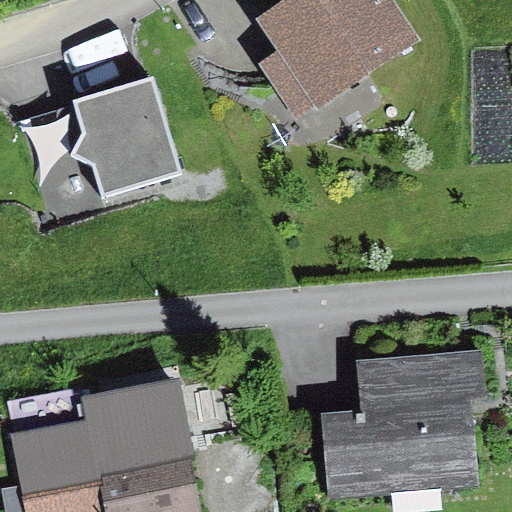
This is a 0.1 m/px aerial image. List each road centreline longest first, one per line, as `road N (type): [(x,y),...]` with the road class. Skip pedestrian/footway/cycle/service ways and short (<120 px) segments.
road 1 (residential): [(511,293),(0,334)]
road 2 (residential): [(125,0),(0,37)]
